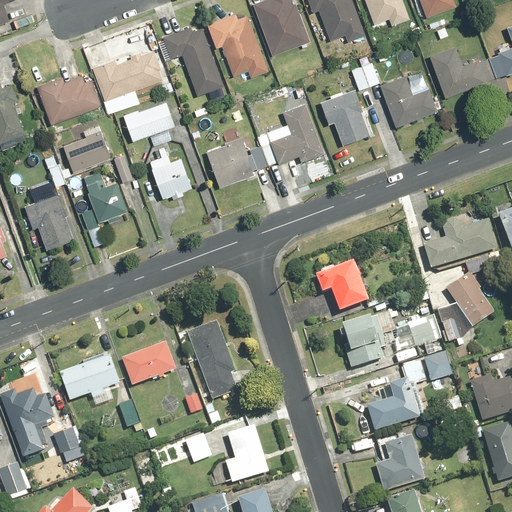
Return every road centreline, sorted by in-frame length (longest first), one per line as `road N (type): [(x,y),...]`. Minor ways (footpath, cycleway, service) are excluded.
road 1 (residential): [(330,511),(247,238)]
road 2 (tertiary): [(247,238),(511,142)]
road 3 (tertiary): [(0,330),(247,238)]
